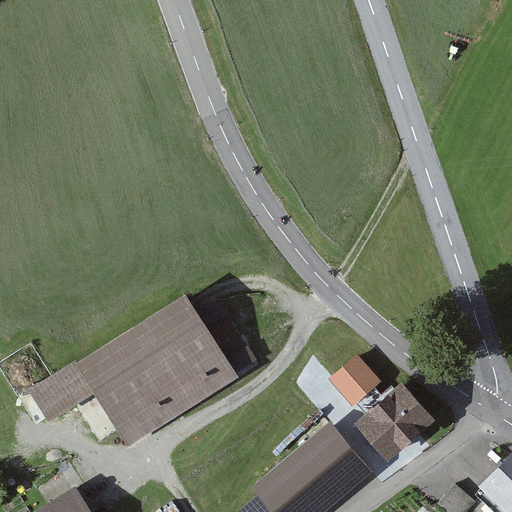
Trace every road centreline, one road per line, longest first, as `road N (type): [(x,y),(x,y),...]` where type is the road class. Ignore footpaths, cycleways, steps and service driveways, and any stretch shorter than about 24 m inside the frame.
road 1 (tertiary): [(494,413),(378,332),(299,253),(224,134),(174,0)]
road 2 (tertiary): [(368,0),(497,381),(494,413)]
road 3 (track): [(149,451),(124,469),(83,431),(47,451),(21,428),(0,391)]
road 4 (unclassified): [(494,413),(356,511)]
